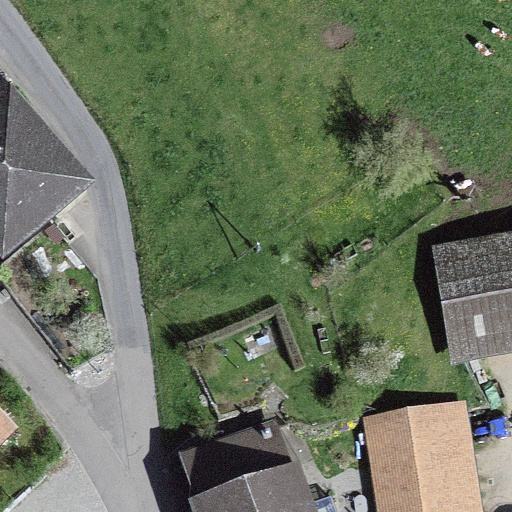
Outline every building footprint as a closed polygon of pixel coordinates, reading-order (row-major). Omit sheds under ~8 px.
[(0,249),(1,251),(83,178),(0,86),(0,249)] [(511,255),(465,262),(479,351),(511,346),(511,255)] [(0,475),(29,447),(0,418),(0,475)] [(375,436),(386,511),(486,511),(473,421),(375,436)] [(191,495),(289,481),(284,446),(186,460),(191,495)] [(236,511),(325,511),(313,481),(236,511)]
